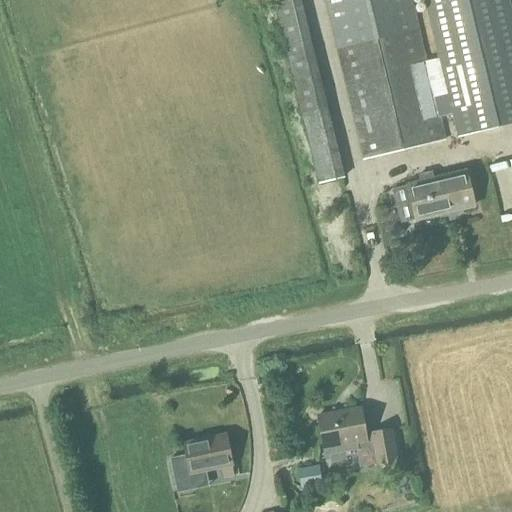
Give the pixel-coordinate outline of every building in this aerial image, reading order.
[(273,0),(319,184),(343,177),(325,100),(313,56),(299,0),(273,0)] [(326,0),(364,159),(442,141),(437,118),(423,63),(408,0),(326,0)] [(511,20),(507,0),(423,0),(438,59),(451,114),(457,137),(511,123),(511,20)] [(451,114),(438,59),(423,63),(437,118),(451,114)] [(406,186),(393,189),(401,223),(414,220),(474,205),(466,171),(433,179),(431,172),(418,175),(420,182),(406,185),(406,186)] [(359,467),(395,461),(389,430),(372,433),(372,434),(365,435),(361,409),(318,417),(325,455),(356,449),(359,467)] [(186,455),(170,458),(177,493),(193,489),(190,473),(220,467),(222,478),(234,476),(231,465),(232,465),(226,435),(183,444),(186,455)] [(301,487),(313,485),(310,468),(297,471),(301,487)]
